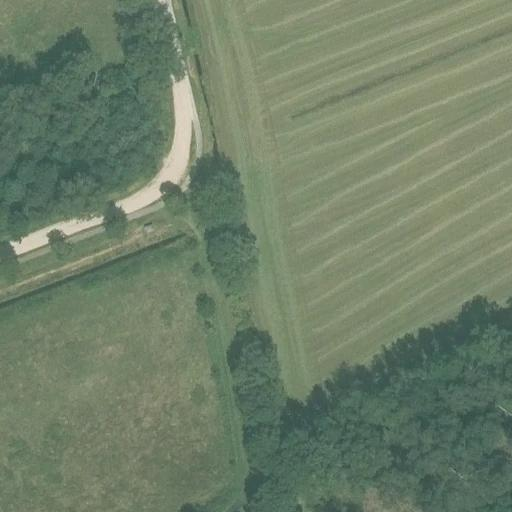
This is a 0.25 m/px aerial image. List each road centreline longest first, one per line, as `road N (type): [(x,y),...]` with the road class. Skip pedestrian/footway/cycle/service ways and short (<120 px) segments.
road 1 (track): [(158,0),(181,107),(178,166),(141,201),(0,257)]
road 2 (track): [(170,177),(204,223),(246,498)]
